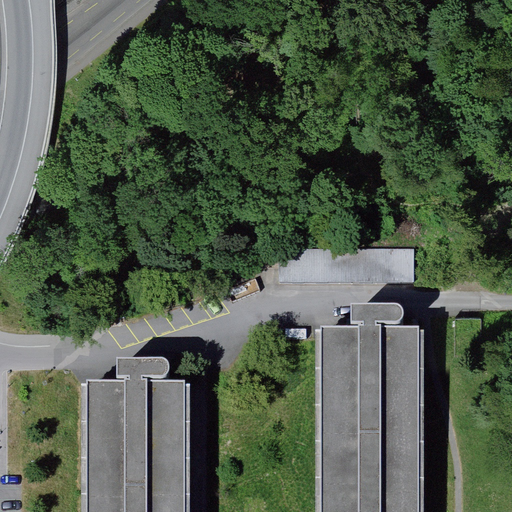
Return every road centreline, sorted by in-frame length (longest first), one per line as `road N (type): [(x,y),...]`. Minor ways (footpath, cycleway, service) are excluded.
road 1 (residential): [(16,0),(18,105),(0,184)]
road 2 (tertiary): [(0,95),(122,0)]
